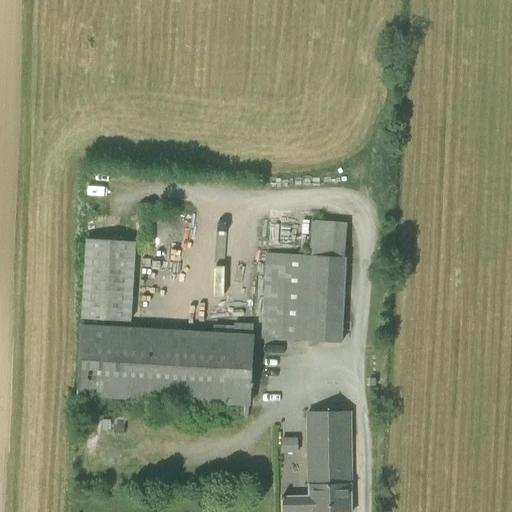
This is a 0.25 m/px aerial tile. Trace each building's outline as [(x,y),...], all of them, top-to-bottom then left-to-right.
[(341,121),(343,170),(356,170),(353,120),(341,121)] [(347,210),(311,208),(307,257),(266,254),(262,340),(342,344),(346,259),(342,258),(347,210)] [(130,323),(134,243),(86,240),(82,320),(130,323)] [(254,326),(234,325),(234,335),(80,326),(76,398),(250,408),(254,336),(253,336),(254,326)] [(307,416),(309,498),(284,499),(284,511),(351,511),(351,415),(307,416)]
